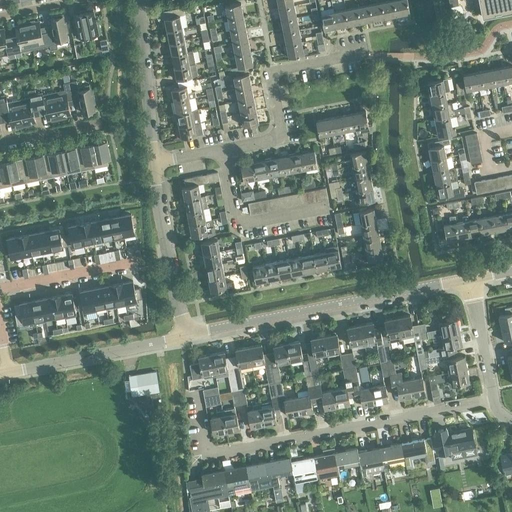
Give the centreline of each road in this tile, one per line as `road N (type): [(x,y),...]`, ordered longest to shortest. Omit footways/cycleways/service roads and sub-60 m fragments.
road 1 (residential): [(196,395),(203,455),(493,400)]
road 2 (tertiary): [(188,337),(470,281)]
road 3 (residential): [(223,149),(282,137),(271,72),(370,54)]
road 4 (unclassified): [(8,373),(188,337)]
road 5 (tertiary): [(188,337),(153,163)]
road 6 (track): [(177,511),(160,342)]
road 7 (residential): [(223,149),(238,223),(330,205)]
road 8 (tertiary): [(153,163),(138,0)]
road 9 (residential): [(0,288),(138,261)]
road 10 (unclassified): [(493,400),(470,281)]
